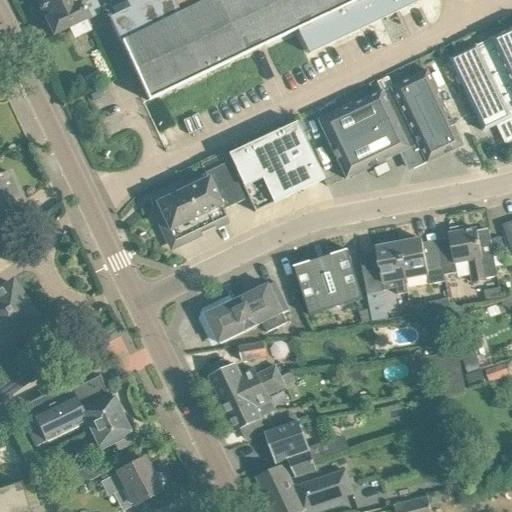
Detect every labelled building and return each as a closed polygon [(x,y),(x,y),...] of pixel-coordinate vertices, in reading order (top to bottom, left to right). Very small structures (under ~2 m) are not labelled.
[(35,0),(53,36),(70,27),(75,38),(91,30),(86,20),(87,19),(80,3),(86,0),(35,0)] [(110,18),(122,42),(148,100),(297,30),(308,54),(422,0),(126,0),(125,1),(112,7),(116,15),(110,18)] [(511,28),(448,59),(482,131),(496,124),(505,143),(511,139),(511,28)] [(390,88),(381,92),(381,91),(317,121),(345,179),(399,153),(405,166),(414,169),(426,163),(462,146),(426,70),(390,87),(390,88)] [(296,121),(227,154),(255,212),(323,179),(296,121)] [(204,174),(204,175),(149,201),(152,207),(154,206),(172,244),(171,244),(172,246),(174,245),(173,244),(189,237),(191,233),(198,229),(201,234),(214,227),(227,220),(223,210),(244,200),(244,199),(227,163),(204,174)] [(0,217),(25,206),(9,172),(0,176),(0,217)] [(511,222),(503,225),(511,250),(511,222)] [(458,273),(456,263),(468,260),(472,283),(486,280),(486,278),(498,276),(493,250),(489,230),(478,233),(477,229),(464,232),(463,228),(451,230),(452,234),(449,234),(452,254),(442,256),(443,265),(445,275),(458,273)] [(415,238),(399,241),(406,279),(428,275),(429,284),(446,281),(445,275),(443,265),(441,256),(426,259),(423,243),(422,239),(416,241),(415,238)] [(365,283),(366,286),(367,295),(385,291),(384,284),(395,281),(397,288),(398,294),(408,292),(405,279),(406,279),(399,241),(383,244),(383,247),(376,248),(378,260),(361,263),(365,283)] [(311,266),(310,263),(311,263),(311,262),(294,267),(310,315),(363,298),(348,250),(332,255),(332,256),(333,256),(334,259),(311,266)] [(276,282),(206,316),(220,344),(263,323),(267,333),(288,323),(283,313),(290,310),(284,300),(276,282)] [(16,335),(16,331),(35,317),(12,283),(0,291),(0,342),(3,340),(9,340),(16,335)] [(486,302),(502,299),(500,288),(484,291),(486,302)] [(449,298),(435,301),(437,311),(451,308),(449,298)] [(451,318),(434,321),(437,337),(454,333),(451,318)] [(240,347),(243,361),(267,357),(264,342),(240,347)] [(442,397),(465,393),(458,351),(412,360),(415,375),(445,369),(449,388),(440,390),(442,397)] [(210,377),(222,404),(249,392),(281,377),(276,366),(258,374),(255,369),(241,375),(236,365),(227,369),(223,360),(206,368),(210,377)] [(489,382),(509,375),(505,363),(485,370),(489,382)] [(0,382),(0,404),(32,381),(21,367),(0,382)] [(31,414),(23,419),(40,453),(48,449),(45,443),(86,422),(99,450),(113,443),(130,435),(130,434),(123,421),(111,396),(109,397),(99,375),(71,389),(67,382),(26,403),(31,414)] [(261,417),(275,410),(271,402),(268,396),(286,388),(281,377),(249,392),(222,404),(235,432),(262,419),(261,417)] [(266,434),(276,464),(288,460),(296,477),(317,471),(300,423),(266,434)] [(335,455),(348,450),(344,438),(331,443),(335,455)] [(100,477),(101,482),(108,497),(122,489),(131,507),(161,491),(159,487),(162,483),(157,474),(151,474),(144,459),(119,472),(119,473),(114,475),(109,472),(100,477)] [(66,477),(73,490),(100,476),(93,463),(66,477)] [(258,479),(273,511),(301,511),(305,510),(353,493),(346,471),(295,488),(284,466),(276,470),(258,479)] [(0,511),(29,511),(28,509),(39,506),(32,482),(21,485),(21,483),(0,490),(0,511)] [(431,511),(427,496),(394,505),(396,511),(431,511)]
